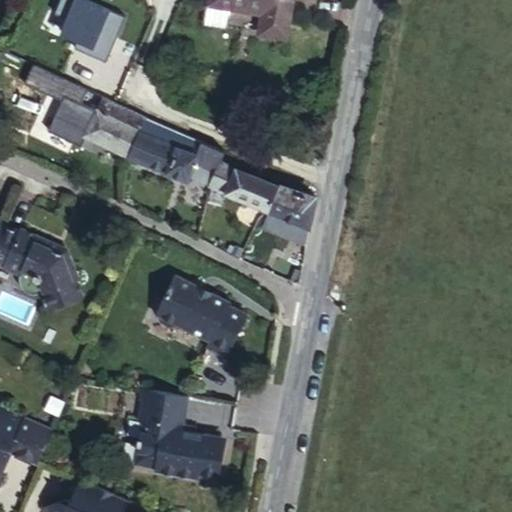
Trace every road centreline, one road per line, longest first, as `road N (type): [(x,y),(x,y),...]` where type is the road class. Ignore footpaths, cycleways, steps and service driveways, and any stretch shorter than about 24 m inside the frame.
road 1 (residential): [(310,299),(0,153)]
road 2 (tertiary): [(310,299),(370,0)]
road 3 (tertiary): [(265,511),(310,299)]
